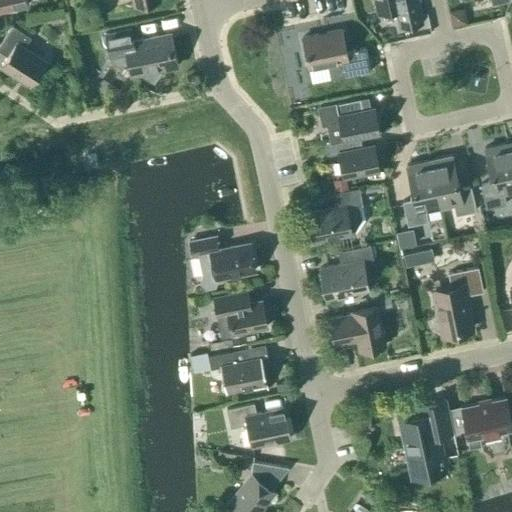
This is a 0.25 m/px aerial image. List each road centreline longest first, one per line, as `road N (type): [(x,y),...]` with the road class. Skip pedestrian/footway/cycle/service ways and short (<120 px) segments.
road 1 (residential): [(313,397),(259,132),(218,88),(201,12)]
road 2 (residential): [(447,43),(398,54),(414,128),(511,107),(496,33)]
road 3 (residential): [(511,353),(313,397)]
